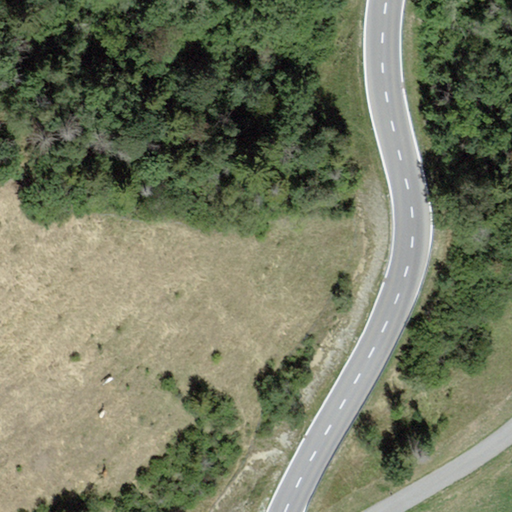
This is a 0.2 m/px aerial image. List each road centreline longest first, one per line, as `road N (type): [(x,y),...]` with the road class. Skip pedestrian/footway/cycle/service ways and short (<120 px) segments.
road 1 (tertiary): [(392,0),(386,55),(415,216),(409,274),(392,338),(299,511)]
road 2 (unclassified): [(511,439),(391,511)]
